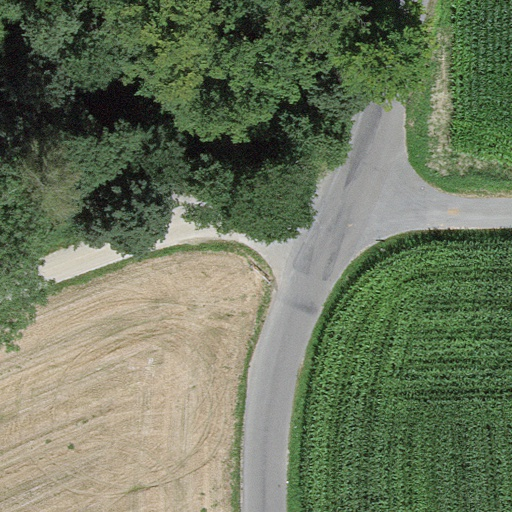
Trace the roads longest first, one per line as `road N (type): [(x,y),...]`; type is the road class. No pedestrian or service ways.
road 1 (unclassified): [(414,0),(388,106),(282,340),(263,460),(267,511)]
road 2 (track): [(511,214),(340,209),(211,228)]
road 3 (track): [(211,228),(0,305)]
